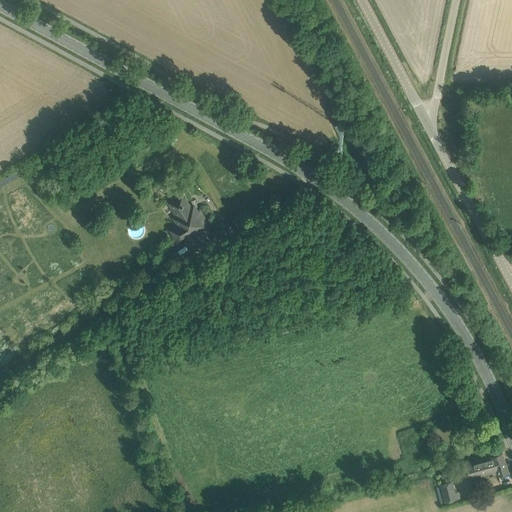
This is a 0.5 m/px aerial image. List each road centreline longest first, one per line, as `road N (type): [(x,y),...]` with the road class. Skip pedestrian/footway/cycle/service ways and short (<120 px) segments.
road 1 (tertiary): [(511,432),(465,325),(416,259),(355,201),(306,166),(0,3)]
road 2 (unclassified): [(511,282),(428,123)]
road 3 (unclassified): [(428,123),(362,0)]
road 4 (unclassified): [(428,123),(457,0)]
